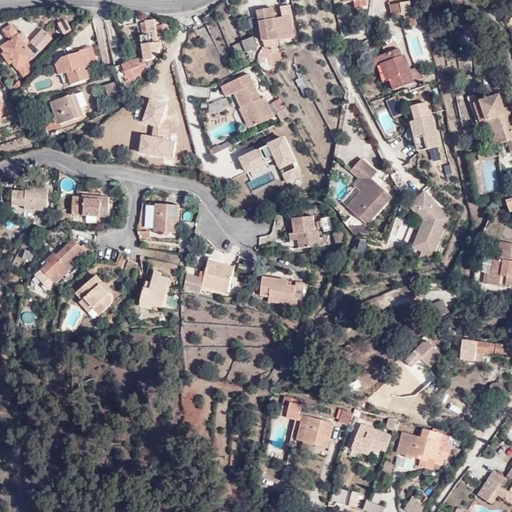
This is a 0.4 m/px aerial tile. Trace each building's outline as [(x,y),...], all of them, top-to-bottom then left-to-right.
[(399,1),(388,4),(392,17),(403,14),(399,1)] [(286,12),(257,15),(260,36),(285,32),(284,21),(288,21),(286,12)] [(153,15),(146,16),(147,20),(143,20),(145,31),(140,32),(143,54),(153,54),(161,46),(160,37),(167,36),(165,22),(159,22),(159,19),(154,19),(153,15)] [(64,16),(56,21),(61,32),(70,27),(64,16)] [(25,46),(15,32),(9,21),(0,27),(0,28),(8,39),(0,52),(6,60),(9,58),(21,75),(31,67),(26,61),(51,37),(43,29),(32,41),(25,46)] [(20,28),(15,32),(25,46),(32,41),(20,28)] [(233,52),(254,43),(248,32),(228,42),(233,52)] [(96,60),(90,43),(75,47),(76,49),(59,54),(53,62),(56,72),(64,70),(67,81),(86,76),(82,64),(96,60)] [(412,66),(408,53),(402,55),(401,46),(372,55),(379,79),(389,77),(393,88),(424,77),(419,63),(412,66)] [(416,51),(408,53),(412,66),(419,63),(416,51)] [(133,72),(146,67),(143,57),(138,58),(137,53),(117,60),(123,77),(125,76),(126,78),(133,75),(133,72)] [(257,98),(246,74),(229,82),(233,90),(229,92),(237,109),(239,108),(241,112),(238,114),(245,129),(271,117),(261,96),(257,98)] [(305,80),(298,81),(301,91),(308,89),(305,80)] [(233,90),(229,82),(221,86),(224,94),(229,92),(233,90)] [(118,83),(105,88),(110,103),(122,99),(118,83)] [(84,103),(80,90),(74,92),(78,106),(84,103)] [(477,90),(467,93),(476,120),(489,117),(497,138),(502,137),(508,152),(511,150),(511,116),(508,106),(505,107),(499,90),(480,96),(477,90)] [(74,92),(48,100),(57,122),(81,115),(78,106),(74,92)] [(398,95),(385,100),(393,117),(405,113),(398,95)] [(281,121),(288,118),(289,117),(277,99),(269,102),(281,121)] [(31,103),(24,107),(30,118),(38,114),(31,103)] [(415,151),(440,147),(435,117),(410,121),(415,151)] [(250,188),(283,177),(285,183),(302,177),(288,138),(238,155),(250,188)] [(485,146),(475,149),(477,157),(487,153),(485,146)] [(381,172),(363,158),(353,171),(360,178),(354,185),(357,188),(344,205),(371,228),(393,197),(374,182),(381,172)] [(496,160),(475,161),(477,182),(485,181),(485,189),(498,188),(496,160)] [(400,189),(406,185),(399,172),(393,175),(400,189)] [(49,184),(27,182),(27,189),(15,188),(13,201),(26,202),(26,205),(48,206),(49,184)] [(511,188),(503,191),(510,207),(511,206),(511,188)] [(425,191),(410,206),(424,222),(413,248),(433,256),(449,217),(425,191)] [(83,196),(82,216),(108,217),(110,192),(81,192),(81,196),(83,196)] [(73,216),(82,216),(83,196),(81,196),(73,196),(73,216)] [(178,224),(180,199),(149,197),(147,222),(178,224)] [(309,208),(289,211),(292,226),(296,226),(300,241),(332,234),(330,223),(318,226),(317,220),(311,221),(309,208)] [(334,243),(343,241),(342,232),(333,233),(334,243)] [(490,269),(483,267),(481,278),(507,285),(511,264),(511,240),(498,237),(494,254),(490,269)] [(83,252),(71,240),(57,253),(53,248),(46,255),(49,260),(36,269),(46,284),(83,252)] [(364,254),(367,244),(359,241),(356,252),(364,254)] [(36,248),(26,245),(23,252),(34,255),(36,248)] [(477,266),(483,267),(490,269),(494,254),(481,251),(477,266)] [(180,284),(200,289),(202,283),(224,289),(229,265),(206,259),(204,275),(184,271),(180,284)] [(160,279),(162,273),(163,270),(152,267),(150,276),(146,276),(140,296),(152,300),(163,303),(169,282),(160,279)] [(306,276),(297,275),(296,279),(289,278),(290,273),(264,268),(261,286),(270,287),(269,293),(302,298),(306,276)] [(96,271),(74,289),(81,296),(78,298),(86,308),(91,304),(97,311),(110,299),(111,288),(96,271)] [(171,276),(162,273),(160,279),(169,282),(171,276)] [(152,300),(140,296),(138,302),(150,305),(152,300)] [(427,303),(437,314),(448,309),(442,296),(427,303)] [(427,335),(405,358),(413,365),(421,356),(431,366),(444,353),(427,335)] [(461,355),(475,356),(477,348),(478,338),(463,336),(461,355)] [(511,341),(478,337),(478,338),(477,348),(485,349),(490,350),(491,346),(495,347),(495,349),(511,351),(511,341)] [(475,356),(484,357),(485,349),(477,348),(475,356)] [(424,373),(417,368),(408,378),(414,383),(424,373)] [(357,377),(346,383),(350,389),(360,385),(357,377)] [(505,384),(497,377),(488,385),(494,392),(498,392),(505,384)] [(423,391),(418,387),(413,393),(417,397),(423,391)] [(306,435),(327,441),(333,418),(299,410),(302,400),(297,399),(298,394),(285,391),(283,400),(290,401),(288,411),(302,415),(297,433),(306,435)] [(268,401),(270,393),(262,393),(261,400),(268,401)] [(350,424),(355,411),(342,407),(338,420),(350,424)] [(394,431),(396,420),(387,418),(386,429),(394,431)] [(382,448),(389,432),(359,421),(350,444),(366,450),(369,443),(382,448)] [(427,457),(432,428),(424,425),(422,432),(406,428),(400,450),(427,457)] [(443,431),(432,428),(427,457),(444,461),(447,450),(439,447),(443,431)] [(314,438),(306,435),(304,442),(313,444),(314,438)] [(327,459),(335,461),(337,454),(329,452),(327,459)] [(511,454),(503,470),(492,464),(477,487),(490,496),(496,485),(511,494),(511,454)] [(360,508),(362,493),(351,492),(349,506),(360,508)] [(413,511),(419,511),(426,501),(416,493),(406,507),(413,511)] [(465,505),(466,504),(457,499),(454,505),(462,510),(464,508),(465,505)] [(366,501),(362,511),(366,511),(381,511),(384,507),(366,501)]
